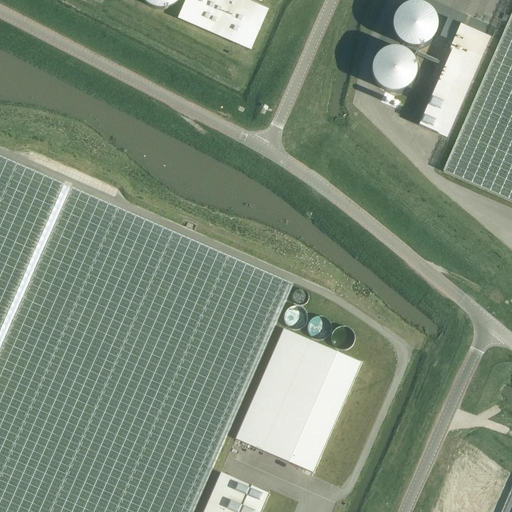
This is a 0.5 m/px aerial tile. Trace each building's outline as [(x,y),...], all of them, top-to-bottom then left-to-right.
[(141,0),(142,1),(143,2),(144,3),(145,4),(146,5),(147,5),(148,6),(149,7),(150,7),(152,8),(153,8),(154,9),(156,9),(157,9),(158,10),(160,10),(161,10),(163,10),(164,9),(165,9),(167,9),(168,9),(169,8),(171,8),(172,7),(173,6),(174,6),(175,5),(176,4),(178,3),(178,2),(179,1),(180,0),(141,0)] [(268,11),(243,0),(185,0),(177,19),(251,51),(268,11)] [(393,18),(392,28),(394,35),(398,41),(405,46),(414,48),(421,47),(427,44),(432,39),(435,32),(436,24),(435,17),(430,10),(422,4),(411,3),(405,5),(401,7),(397,11),(393,18)] [(511,16),(445,172),(511,201),(511,16)] [(454,43),(418,126),(448,139),(493,38),(448,18),(440,37),(454,43)] [(399,49),(393,48),(388,49),(382,51),(378,54),(374,59),(372,64),(371,70),(372,76),(374,81),(378,86),(382,90),(388,92),(393,92),(399,92),(405,90),(409,86),(413,81),(415,76),(416,70),(415,64),(413,59),(409,54),(405,51),(399,49)] [(192,511),(292,285),(0,157),(0,511),(192,511)] [(361,364),(283,330),(235,440),(313,474),(361,364)] [(261,511),(269,495),(221,474),(203,511),(261,511)]
